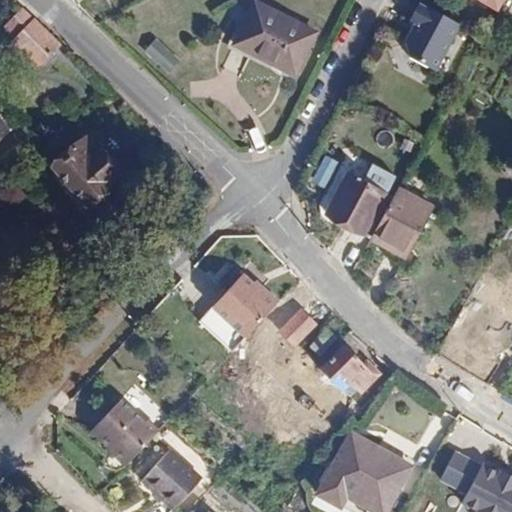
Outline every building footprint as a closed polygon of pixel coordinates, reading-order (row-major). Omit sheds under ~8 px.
[(320,42),(261,6),(237,45),(297,81),(320,42)] [(36,67),(58,46),(23,9),(5,27),(16,39),(13,41),(36,67)] [(459,34),(419,14),(410,32),(415,35),(405,55),(409,68),(435,81),(459,34)] [(170,74),(183,59),(157,37),(145,52),(170,74)] [(83,103),(75,94),(57,107),(65,117),(83,103)] [(101,216),(118,203),(121,206),(135,193),(124,181),(110,193),(103,185),(116,172),(86,138),(54,164),(85,201),(87,200),(101,216)] [(325,210),(363,231),(384,192),(347,171),(325,210)] [(408,253),(434,203),(398,183),(391,196),(372,233),(408,253)] [(370,236),(372,233),(391,196),(384,192),(363,231),(370,236)] [(230,358),(278,306),(262,292),(258,295),(241,277),(196,326),(230,358)] [(280,336),(293,350),(315,328),(300,316),(280,336)] [(321,345),(330,354),(339,343),(330,334),(321,345)] [(320,379),(349,405),(355,397),(359,400),(379,377),(366,365),(363,368),(345,352),(320,379)] [(118,448),(132,462),(162,429),(148,416),(146,419),(122,398),(93,430),(115,450),(118,448)] [(320,499),(341,511),(348,500),(368,511),(388,511),(411,471),(353,438),(320,499)] [(139,483),(170,511),(173,511),(200,482),(168,452),(139,483)] [(463,494),(478,468),(455,454),(440,481),(463,494)] [(481,469),(478,468),(463,494),(466,496),(461,506),(472,511),(481,511),(496,485),(503,475),(500,474),(499,476),(482,466),(481,469)] [(511,511),(511,480),(503,475),(496,485),(481,511),(511,511)]
